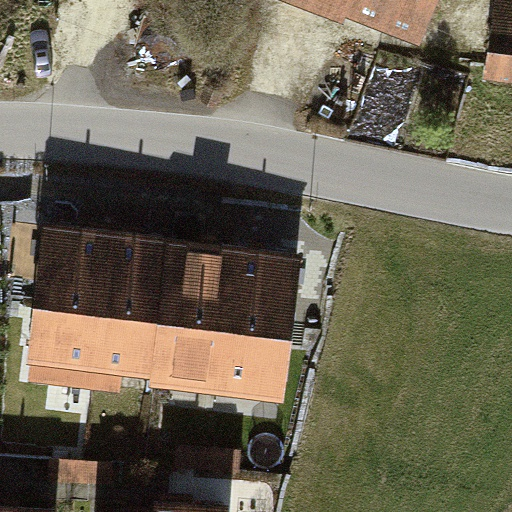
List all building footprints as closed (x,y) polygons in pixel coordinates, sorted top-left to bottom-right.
[(290,0),(347,23),(350,16),(424,46),(442,0),(290,0)] [(511,0),(498,0),(487,78),(511,81),(511,0)] [(48,220),(30,362),(91,370),(109,228),(48,220)] [(109,228),(91,370),(155,378),(173,236),(109,228)] [(173,236),(155,378),(154,385),(220,393),(239,244),(173,236)] [(239,244),(220,393),(287,402),(306,253),(239,244)] [(232,511),(233,504),(161,500),(159,511),(232,511)]
